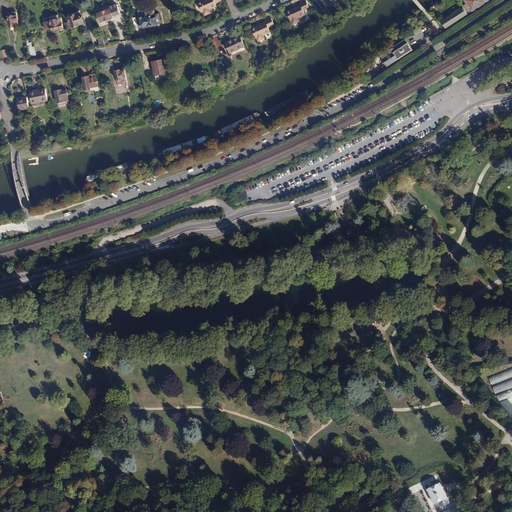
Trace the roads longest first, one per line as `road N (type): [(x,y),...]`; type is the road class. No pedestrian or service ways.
road 1 (primary): [(511,94),(470,106),(429,143),(318,194),(0,283)]
road 2 (primary): [(0,289),(325,201),(426,156),(466,120),(511,104)]
road 3 (residential): [(509,0),(311,123),(204,169),(32,224)]
road 4 (residential): [(239,19),(198,35),(0,75)]
road 5 (residential): [(32,224),(0,75)]
